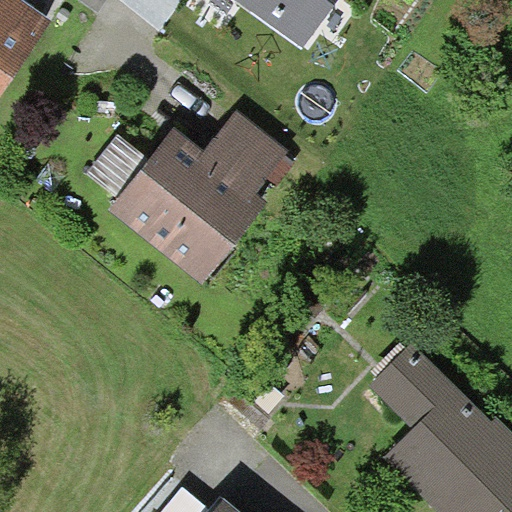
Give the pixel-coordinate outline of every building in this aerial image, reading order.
[(0,0),(0,100),(51,28),(11,0),(0,0)] [(250,0),(306,41),(336,0),(250,0)] [(123,201),(112,216),(203,288),(268,207),(252,194),(284,154),(238,117),(205,159),(176,135),(155,162),(123,201)] [(92,176),(123,201),(155,162),(124,137),(92,176)] [(415,434),(387,462),(438,511),(511,511),(511,437),(413,341),(367,388),(415,434)]
